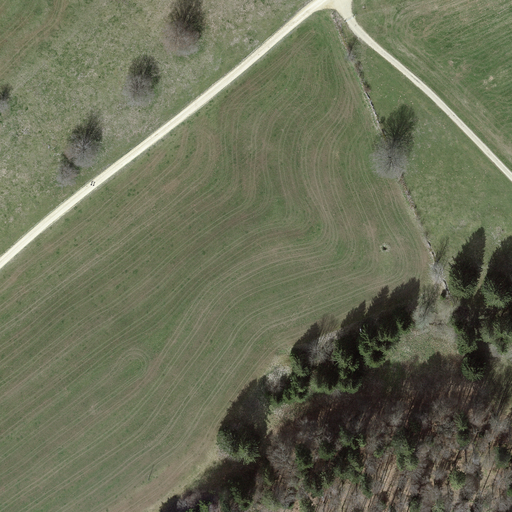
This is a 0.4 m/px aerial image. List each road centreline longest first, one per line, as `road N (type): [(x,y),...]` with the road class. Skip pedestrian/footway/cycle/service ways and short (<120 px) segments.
road 1 (track): [(323,0),(0,263)]
road 2 (track): [(339,0),(357,31),(511,177)]
